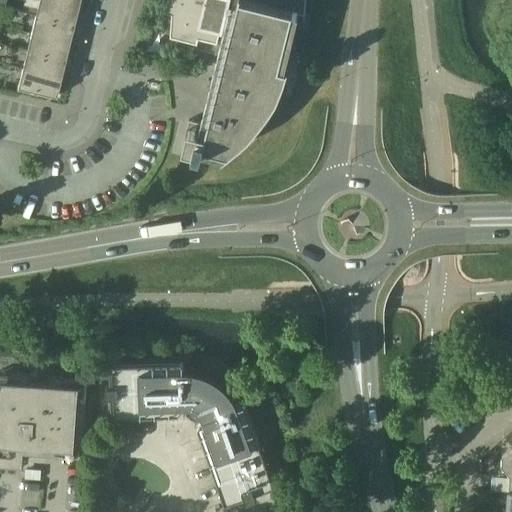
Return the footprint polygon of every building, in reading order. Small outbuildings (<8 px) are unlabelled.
[(40,0),(37,14),(37,15),(75,24),(80,7),(53,0),(40,0)] [(305,18),(306,0),(167,0),(165,12),(172,13),(170,37),(197,43),(198,38),(217,42),(220,30),(230,33),(207,123),(189,119),(183,146),(202,151),(203,145),(229,151),(242,141),(250,134),(260,121),(269,108),(276,96),(278,96),(298,12),(304,14),(304,18),(305,18)] [(37,15),(37,14),(32,32),(71,41),(75,24),(37,15)] [(28,49),(29,50),(67,59),(71,41),(32,32),(28,49)] [(67,59),(29,50),(28,49),(24,67),(63,76),(67,59)] [(63,76),(24,67),(19,89),(39,94),(39,90),(58,95),(63,76)] [(247,499),(256,496),(255,492),(275,485),(245,401),(237,404),(236,401),(235,399),(234,396),(232,393),(230,391),(229,389),(227,386),(225,384),(223,382),(220,380),(218,379),(218,378),(215,377),(213,375),(210,374),(207,372),(205,371),(202,370),(199,370),(196,369),(193,368),(190,368),(187,368),(184,368),(184,360),(110,363),(111,384),(106,384),(107,394),(111,394),(112,416),(178,413),(186,405),(203,416),(198,426),(225,503),(245,495),(247,499)] [(0,459),(13,461),(21,454),(22,438),(26,438),(26,447),(26,448),(26,454),(43,456),(44,449),(44,448),(45,440),(49,440),(49,442),(56,450),(72,451),(80,444),(84,385),(77,377),(61,376),(54,383),(26,381),(20,373),(4,372),(0,375),(0,459)] [(102,413),(111,413),(111,397),(102,397),(102,413)] [(511,446),(511,447),(502,456),(501,467),(510,476),(509,491),(511,490),(511,446)]
